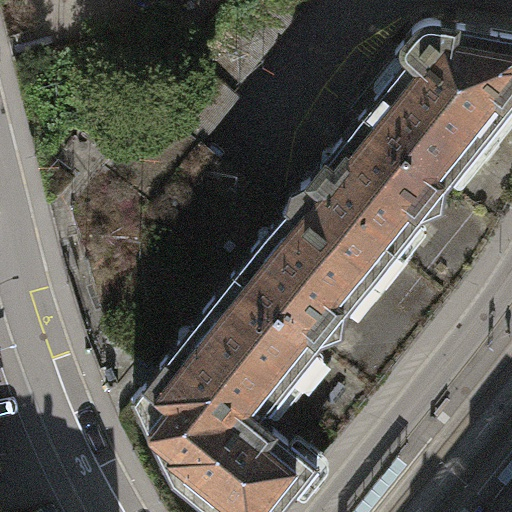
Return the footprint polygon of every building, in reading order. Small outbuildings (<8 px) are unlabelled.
[(239,0),(153,105),(199,139),(302,0),(239,0)] [(350,103),(360,112),(482,205),(492,197),(505,204),(511,185),(511,30),(436,16),(417,21),(350,103)] [(269,511),(374,382),(231,269),(147,202),(199,139),(153,105),(148,101),(67,200),(107,331),(155,365),(131,396),(169,477),(214,511),(269,511)] [(374,382),(460,275),(405,232),(418,216),(454,242),(482,205),(360,112),(282,207),(231,269),(374,382)] [(282,207),(199,139),(147,202),(231,269),(282,207)] [(492,197),(482,205),(454,242),(418,216),(405,232),(460,275),(485,241),(505,204),(492,197)]
